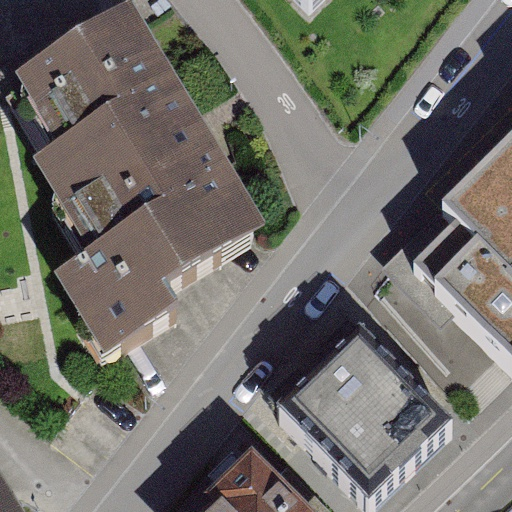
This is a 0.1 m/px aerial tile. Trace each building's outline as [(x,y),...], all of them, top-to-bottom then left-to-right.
[(290,0),(308,18),(327,0),(290,0)] [(141,46),(30,109),(66,174),(43,187),(97,283),(61,303),(107,385),(174,348),(158,321),(264,262),(141,46)] [(473,203),(406,265),(473,337),(506,307),(511,312),(511,150),(465,195),(473,203)] [(379,364),(294,444),(358,511),(369,511),(449,437),(379,364)] [(294,511),(252,468),(206,511),(294,511)]
